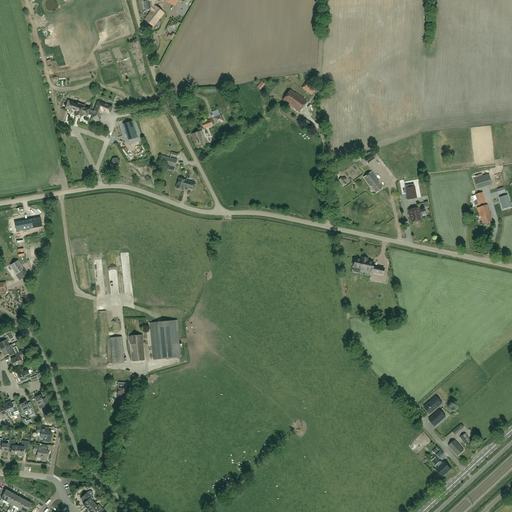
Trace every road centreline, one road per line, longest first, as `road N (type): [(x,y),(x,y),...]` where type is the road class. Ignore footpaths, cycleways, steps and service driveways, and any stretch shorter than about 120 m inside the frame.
road 1 (track): [(18,0),(57,150),(77,290),(155,315),(146,346)]
road 2 (unclassified): [(511,266),(288,218),(221,213)]
road 3 (unclassified): [(131,511),(76,450),(34,342),(0,316)]
road 4 (unclassified): [(221,213),(155,79),(134,0)]
road 5 (unclassified): [(0,204),(126,186),(221,213)]
